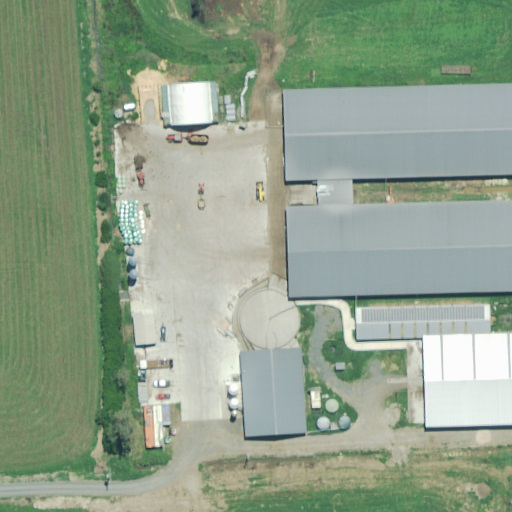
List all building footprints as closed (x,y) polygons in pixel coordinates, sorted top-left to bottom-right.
[(511,163),(511,76),(275,82),(276,292),(511,285),(511,192),(308,197),(306,171),(511,163)] [(477,302),(342,307),(343,337),(478,333),(477,302)] [(223,345),(224,427),(290,427),(290,345),(223,345)] [(348,362),(336,363),(336,373),(348,372),(348,362)] [(320,389),(312,389),(312,409),(321,409),(320,389)] [(339,414),(339,399),(326,398),(326,414),(339,414)] [(157,447),(157,405),(146,405),(146,448),(157,447)] [(330,419),(318,420),(319,433),(331,432),(330,419)]
